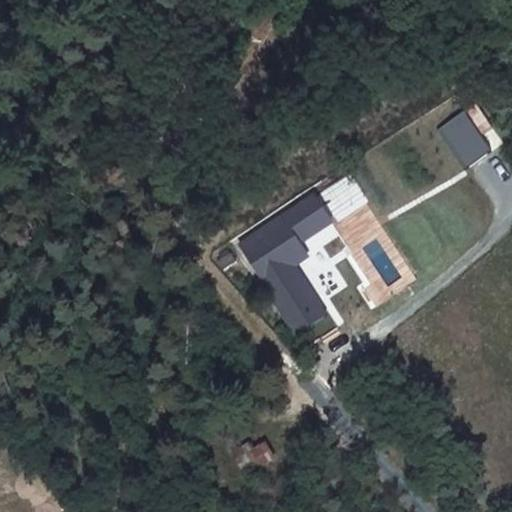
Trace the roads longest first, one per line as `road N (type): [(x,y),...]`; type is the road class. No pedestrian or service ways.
road 1 (residential): [(306,379),(419,511)]
road 2 (track): [(197,259),(306,379)]
